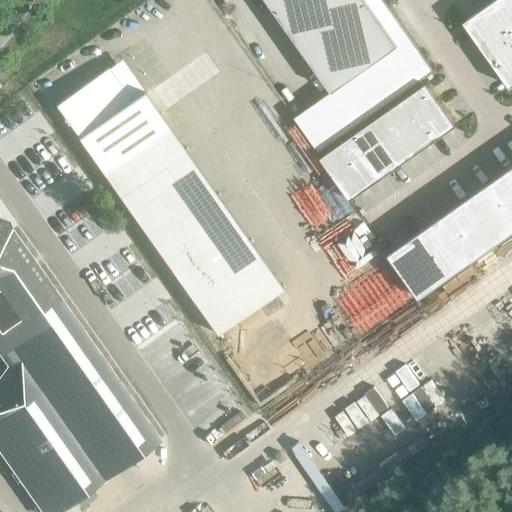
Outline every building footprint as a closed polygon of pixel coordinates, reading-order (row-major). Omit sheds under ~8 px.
[(267,0),(332,91),(294,117),(318,151),(433,69),(384,0),(267,0)] [(511,0),(495,0),(489,4),(511,36),(511,0)] [(511,36),(489,4),(465,21),(488,54),(511,37),(511,36)] [(511,37),(488,54),(511,87),(511,86),(511,37)] [(131,100),(108,67),(55,105),(104,174),(170,128),(144,91),(131,100)] [(428,82),(403,99),(433,142),(458,124),(428,82)] [(403,99),(387,111),(417,153),(433,142),(403,99)] [(387,111),(370,122),(400,165),(417,153),(387,111)] [(370,122),(354,134),(384,176),(400,165),(370,122)] [(354,134),(338,145),(368,188),(384,176),(354,134)] [(338,145),(321,157),(351,199),(368,188),(338,145)] [(511,167),(494,180),(511,205),(511,167)] [(511,205),(494,180),(469,197),(500,241),(511,232),(511,205)] [(469,197),(445,215),(475,258),(500,241),(469,197)] [(445,215),(420,232),(451,275),(475,258),(445,215)] [(0,218),(0,334),(1,335),(0,337),(0,347),(14,353),(9,365),(19,368),(7,397),(0,394),(0,448),(44,511),(56,511),(159,440),(159,441),(160,440),(12,230),(11,231),(5,229),(7,221),(0,218)] [(420,232),(390,254),(420,297),(451,275),(420,232)]
